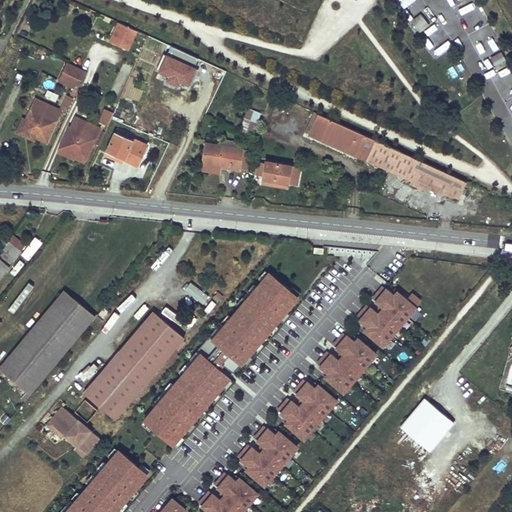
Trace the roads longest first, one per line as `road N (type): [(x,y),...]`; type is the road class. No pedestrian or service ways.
road 1 (tertiary): [(511,243),(0,190)]
road 2 (track): [(510,254),(297,511)]
road 3 (track): [(0,453),(82,365)]
